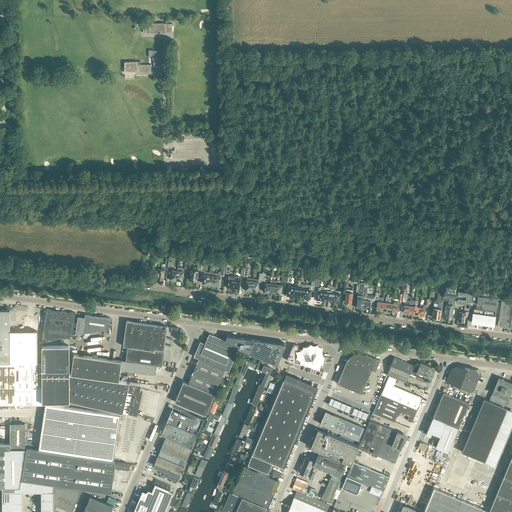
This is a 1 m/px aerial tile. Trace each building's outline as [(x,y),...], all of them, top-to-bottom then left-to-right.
[(172,32),(172,24),(165,24),(165,23),(149,23),(149,24),(143,24),(143,33),(149,32),(149,33),(165,33),(165,32),(172,32)] [(154,56),(154,65),(160,65),(160,50),(149,50),(149,56),(154,56)] [(151,73),(151,64),(141,65),(141,61),(125,62),(125,72),(135,72),(135,74),(151,73)] [(157,269),(156,273),(157,273),(157,278),(158,278),(160,279),(160,278),(163,279),(165,269),(168,270),(168,266),(169,261),(169,258),(166,258),(166,263),(165,267),(162,266),(162,269),(157,269)] [(216,276),(214,285),(215,285),(215,286),(217,286),(218,285),(220,285),(221,277),(221,276),(225,276),(226,264),(225,264),(224,264),(223,264),(222,272),(221,272),(219,271),(218,273),(216,273),(216,276)] [(202,269),(201,271),(204,271),(203,283),(205,283),(206,284),(208,285),(208,284),(209,284),(210,275),(211,272),(207,271),(205,271),(205,266),(202,265),(202,269)] [(189,279),(197,280),(198,270),(191,269),(190,276),(189,279)] [(263,274),(262,282),(265,282),(264,291),(266,292),(268,293),(269,292),(271,283),(267,283),(267,282),(265,281),(265,279),(266,271),(263,271),(263,274)] [(253,278),(252,290),(252,291),(254,291),(255,290),(257,291),(258,288),(258,287),(259,282),(262,283),(262,282),(263,274),(260,273),(259,276),(259,279),(253,278)] [(306,284),(304,297),(305,297),(305,298),(307,298),(307,297),(310,298),(311,290),(314,290),(316,277),(313,276),(312,285),(306,284)] [(357,283),(356,291),(358,292),(358,294),(358,295),(357,299),(356,306),(356,307),(361,307),(364,287),(364,285),(365,282),(360,283),(357,283)] [(434,306),(432,317),(440,318),(443,296),(445,285),(439,285),(437,301),(436,306),(434,306)] [(445,285),(443,296),(446,297),(446,300),(449,300),(449,298),(453,299),(455,299),(456,290),(457,290),(457,287),(445,285)] [(364,287),(361,307),(367,308),(367,306),(370,306),(371,303),(374,304),(375,296),(368,295),(367,295),(367,291),(368,288),(367,288),(364,287)] [(346,289),(346,291),(345,301),(352,302),(353,290),(346,289)] [(471,295),(470,302),(477,303),(477,305),(477,308),(496,311),(497,306),(498,298),(502,299),(503,293),(472,289),(472,291),(471,295)] [(376,291),(375,301),(378,301),(377,304),(377,303),(377,305),(377,309),(382,309),(383,302),(384,297),(379,296),(379,292),(376,291)] [(499,320),(498,326),(510,328),(510,327),(511,311),(511,293),(503,293),(502,299),(499,320)] [(459,312),(458,320),(465,321),(465,315),(468,316),(469,308),(465,308),(464,308),(464,311),(463,310),(463,312),(459,312)] [(473,313),(472,322),(479,323),(487,324),(494,325),(496,316),(495,316),(496,311),(477,308),(474,308),(473,313)] [(41,343),(60,338),(63,311),(46,309),(41,343)] [(0,363),(10,363),(10,362),(37,362),(37,331),(10,331),(10,310),(0,310),(0,363)] [(63,311),(60,338),(73,335),(76,313),(63,311)] [(85,317),(78,316),(75,335),(83,333),(104,330),(109,329),(111,318),(85,314),(85,317)] [(164,350),(167,326),(132,321),(127,320),(123,346),(128,346),(126,360),(122,360),(122,361),(157,365),(162,366),(164,350)] [(199,358),(198,359),(225,370),(225,369),(229,371),(234,359),(236,355),(238,348),(239,346),(225,340),(209,333),(207,339),(205,343),(200,341),(194,356),(199,358)] [(239,348),(249,352),(254,354),(277,364),(286,343),(227,335),(226,340),(225,340),(239,346),(238,348),(239,348)] [(299,351),(296,351),(297,353),(297,354),(298,355),(297,357),(297,358),(296,359),(297,359),(299,360),(300,361),(300,362),(301,362),(301,364),(303,364),(304,365),(305,365),(306,366),(308,366),(310,367),(311,367),(312,368),(313,369),(315,369),(317,369),(319,370),(320,371),(320,370),(320,368),(321,367),(321,366),(322,364),(323,363),(325,362),(324,361),(324,360),(325,359),(325,357),(324,356),(323,354),(323,352),(323,350),(323,349),(324,347),(323,347),(321,347),(320,347),(319,346),(318,345),(318,344),(318,345),(316,345),(315,346),(313,346),(312,345),(311,344),(310,345),(309,346),(308,346),(305,347),(304,346),(303,348),(303,349),(300,350),(299,351)] [(293,345),(287,360),(302,365),(298,358),(298,345),(293,345)] [(32,402),(42,402),(70,402),(70,400),(70,373),(69,346),(42,346),(42,363),(38,363),(35,382),(32,402)] [(366,355),(365,354),(364,354),(363,354),(362,353),(361,353),(360,353),(358,353),(357,353),(356,353),(355,353),(354,354),(353,354),(352,355),(351,356),(350,357),(349,358),(349,357),(348,359),(347,359),(337,383),(362,393),(372,369),(375,371),(380,360),(366,354),(366,355)] [(121,370),(122,361),(122,360),(74,354),(71,373),(119,380),(121,370)] [(387,374),(406,382),(408,377),(413,379),(417,379),(422,381),(424,378),(410,373),(413,365),(394,357),(387,374)] [(175,402),(206,415),(221,378),(223,373),(225,370),(198,359),(195,366),(194,369),(192,373),(192,374),(189,383),(184,380),(175,402)] [(258,364),(245,359),(243,364),(256,369),(258,364)] [(157,365),(122,361),(121,370),(156,375),(157,365)] [(420,373),(424,374),(428,364),(424,363),(424,364),(421,362),(416,373),(420,374),(420,373)] [(0,404),(32,404),(32,405),(42,405),(42,402),(32,402),(35,382),(38,363),(10,363),(0,363),(0,404)] [(274,371),(280,373),(281,370),(277,366),(277,365),(274,364),(273,367),(272,367),(275,369),(274,371)] [(428,364),(424,374),(427,376),(427,377),(430,379),(431,377),(435,368),(431,367),(432,366),(428,364)] [(240,386),(248,367),(243,365),(235,384),(240,386)] [(264,365),(263,366),(259,365),(257,369),(270,375),(272,370),(272,368),(264,365)] [(446,381),(449,382),(473,392),(474,388),(475,388),(474,387),(476,384),(477,383),(476,383),(478,380),(478,379),(479,375),(480,376),(480,375),(479,373),(480,372),(479,369),(477,370),(476,369),(459,366),(452,368),(451,368),(451,369),(450,372),(449,372),(449,373),(450,373),(448,377),(448,376),(448,377),(446,381)] [(70,373),(70,400),(135,414),(135,413),(138,413),(144,389),(140,389),(141,383),(142,384),(142,383),(70,373)] [(265,373),(261,385),(266,387),(270,375),(265,373)] [(389,397),(394,385),(396,379),(389,376),(382,394),(389,397)] [(492,393),(492,394),(491,394),(489,400),(484,398),(462,451),(485,461),(508,408),(505,407),(507,401),(508,399),(511,389),(511,381),(499,376),(492,393)] [(260,436),(248,464),(268,473),(273,462),(282,466),(313,392),(303,388),(303,387),(295,383),(294,384),(284,380),(260,436)] [(270,382),(268,387),(267,391),(272,393),(276,384),(270,382)] [(257,405),(265,386),(260,384),(252,403),(257,405)] [(229,401),(233,403),(235,398),(239,387),(235,385),(232,391),(233,391),(229,401)] [(422,397),(394,385),(389,397),(417,409),(422,397)] [(433,417),(426,434),(431,436),(432,433),(440,436),(435,447),(448,452),(459,427),(469,403),(443,392),(433,417)] [(381,394),(373,412),(395,421),(397,416),(399,415),(400,412),(409,416),(407,419),(408,420),(411,422),(412,421),(417,409),(389,397),(382,394),(381,394)] [(228,402),(222,415),(229,418),(234,404),(228,402)] [(39,449),(79,455),(114,460),(120,415),(46,404),(39,449)] [(249,424),(256,407),(253,405),(246,422),(249,424)] [(160,450),(158,455),(178,464),(184,466),(187,460),(198,434),(200,428),(204,418),(197,415),(174,406),(173,406),(167,421),(161,434),(166,436),(160,450)] [(326,411),(320,423),(359,440),(364,427),(326,411)] [(214,434),(219,436),(223,424),(225,425),(228,419),(221,416),(214,434)] [(378,428),(379,425),(379,424),(370,420),(364,434),(374,438),(378,428)] [(10,423),(10,443),(10,448),(25,448),(25,423),(10,423)] [(243,438),(247,429),(249,425),(245,424),(243,428),(240,437),(243,438)] [(378,428),(374,438),(383,441),(388,427),(385,426),(383,426),(382,430),(378,428)] [(388,427),(383,441),(391,445),(397,432),(393,430),(392,429),(388,427)] [(359,445),(318,428),(314,437),(311,447),(351,464),(359,445)] [(401,449),(403,445),(404,445),(407,436),(407,435),(407,434),(403,433),(403,432),(402,433),(398,432),(397,432),(391,445),(401,449)] [(355,443),(356,439),(342,433),(340,436),(355,443)] [(214,434),(209,445),(215,448),(220,437),(214,434)] [(364,434),(358,448),(368,451),(370,447),(374,438),(364,434)] [(242,440),(238,439),(237,438),(231,453),(236,455),(242,440)] [(374,449),(372,452),(373,454),(377,455),(383,441),(374,438),(370,447),(374,449)] [(383,441),(377,455),(386,459),(391,445),(383,441)] [(418,447),(426,451),(428,445),(421,442),(420,442),(418,447)] [(10,443),(5,443),(5,448),(5,487),(20,487),(21,476),(25,448),(10,448),(10,443)] [(391,445),(386,459),(394,462),(395,462),(401,449),(391,445)] [(208,446),(203,457),(209,459),(214,448),(208,446)] [(54,484),(82,489),(86,489),(111,493),(115,467),(119,467),(129,469),(130,464),(27,448),(22,480),(54,484)] [(316,450),(314,453),(312,459),(310,465),(314,467),(315,466),(332,473),(322,498),(331,502),(345,468),(347,463),(345,462),(319,452),(316,450)] [(158,455),(153,467),(165,472),(163,475),(178,481),(179,478),(184,466),(178,464),(158,455)] [(236,458),(231,456),(224,471),(230,473),(236,458)] [(306,457),(303,465),(309,467),(310,465),(312,459),(306,457)] [(195,475),(200,477),(207,461),(202,459),(195,475)] [(347,475),(384,490),(389,476),(353,461),(347,475)] [(279,480),(267,475),(244,465),(238,479),(274,494),(279,480)] [(300,472),(304,474),(306,475),(307,472),(309,473),(311,470),(308,469),(309,467),(303,465),(300,472)] [(511,470),(507,468),(503,476),(511,479),(511,470)] [(218,486),(222,488),(227,475),(223,474),(218,486)] [(362,482),(347,475),(342,487),(357,494),(362,482)] [(511,479),(503,476),(500,485),(511,489),(511,479)] [(194,477),(188,492),(193,494),(195,487),(196,487),(199,480),(194,477)] [(165,511),(173,492),(169,490),(171,485),(157,479),(155,484),(152,491),(151,493),(143,490),(135,508),(133,511),(165,511)] [(233,492),(232,493),(251,501),(260,504),(266,507),(268,508),(274,494),(238,479),(233,490),(233,492)] [(21,480),(20,487),(2,488),(2,492),(22,491),(42,491),(54,491),(54,484),(22,480),(21,480)] [(339,482),(333,497),(337,499),(340,491),(338,490),(338,489),(340,490),(342,484),(339,482)] [(59,511),(71,511),(82,489),(54,484),(54,510),(59,511)] [(511,489),(500,485),(496,493),(511,499),(511,489)] [(487,511),(488,510),(434,487),(423,511),(487,511)] [(216,506),(223,491),(219,489),(213,504),(216,506)] [(302,499),(302,500),(328,511),(331,505),(297,490),(294,496),(296,497),(296,496),(302,499)] [(22,502),(22,491),(2,492),(2,502),(22,502)] [(54,491),(42,491),(42,499),(54,499),(54,491)] [(260,504),(251,501),(232,493),(229,491),(226,496),(228,497),(222,511),(225,511),(236,511),(237,511),(266,511),(264,511),(266,507),(260,504)] [(188,493),(182,506),(186,508),(192,494),(188,493)] [(511,499),(496,493),(493,501),(511,509),(511,499)] [(98,510),(102,500),(91,495),(86,506),(98,510)] [(314,511),(327,511),(328,511),(302,500),(302,499),(296,496),(296,497),(294,496),(292,501),(289,507),(300,511),(302,511),(304,508),(314,511)] [(42,499),(42,508),(54,508),(54,499),(42,499)] [(98,510),(101,511),(110,511),(113,505),(102,500),(98,510)] [(511,509),(493,501),(489,510),(494,511),(510,511),(511,509)] [(22,511),(22,502),(2,502),(2,508),(2,511),(22,511)]
